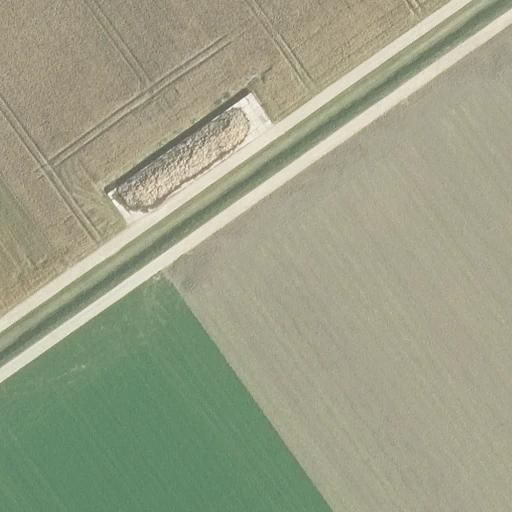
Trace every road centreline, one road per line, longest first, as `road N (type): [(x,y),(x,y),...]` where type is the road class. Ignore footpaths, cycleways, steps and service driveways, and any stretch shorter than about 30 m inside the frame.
road 1 (track): [(511,15),(0,375)]
road 2 (track): [(461,0),(0,325)]
